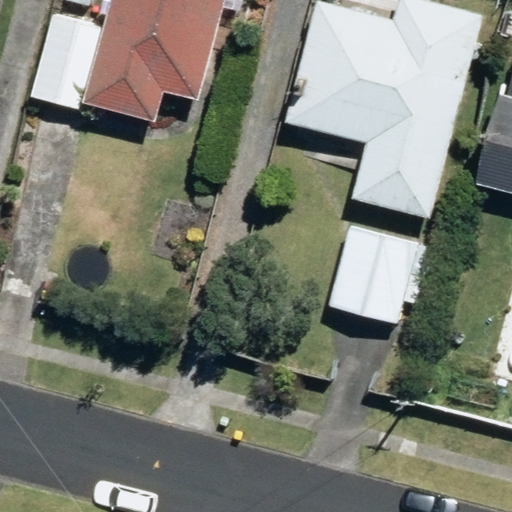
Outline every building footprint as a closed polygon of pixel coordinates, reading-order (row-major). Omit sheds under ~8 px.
[(113,0),(86,100),(156,118),(164,87),(199,96),(224,0),(113,0)] [(355,195),(432,214),(483,15),(424,0),(399,0),(395,18),(324,0),(320,0),(290,119),(369,139),(355,195)] [(34,93),(82,106),(104,24),(56,11),(34,93)] [(511,95),(501,93),(480,177),(511,185),(511,95)] [(434,237),(360,218),(339,301),(413,320),(434,237)]
